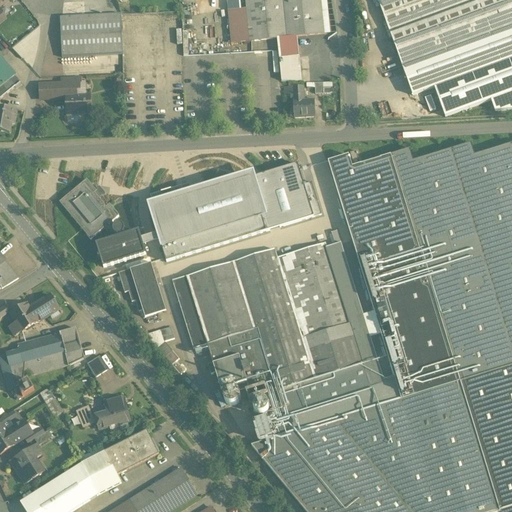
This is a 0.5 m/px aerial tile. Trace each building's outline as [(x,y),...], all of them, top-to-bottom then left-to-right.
[(245,0),(246,9),(250,43),(277,40),(297,38),(324,35),(320,0),(245,0)] [(511,0),(377,0),(412,96),(434,88),(511,59),(511,0)] [(246,9),(227,11),(231,45),(250,43),(246,9)] [(120,15),(60,18),(62,59),(122,56),(120,15)] [(297,38),(277,40),(281,82),(301,82),(298,55),(300,55),(299,48),(298,48),(297,38)] [(21,84),(0,59),(0,100),(15,87),(16,88),(21,84)] [(511,59),(434,88),(445,118),(491,101),(511,93),(511,59)] [(80,79),(62,80),(62,86),(39,87),(40,100),(66,99),(66,98),(76,98),(76,94),(77,94),(80,91),(80,79)] [(323,84),(315,85),(315,94),(324,94),(323,84)] [(292,88),(284,89),(284,97),(293,97),(292,88)] [(303,88),(292,88),(293,97),(293,110),(291,110),(290,112),(290,117),(292,119),(294,119),(294,120),(295,120),(295,119),(314,118),(314,119),(315,119),(314,101),(304,101),(303,88)] [(511,93),(491,101),(494,111),(511,110),(511,93)] [(76,98),(66,98),(66,99),(67,117),(75,117),(75,116),(90,115),(89,97),(76,98)] [(14,111),(0,108),(0,131),(9,134),(11,125),(14,125),(17,112),(14,112),(14,111)] [(471,145),(413,163),(409,151),(352,169),(348,157),(328,163),(393,378),(384,381),(385,384),(370,389),(274,419),(279,438),(269,441),(270,441),(251,447),(304,511),(511,511),(511,145),(474,157),(471,145)] [(266,232),(313,217),(303,186),(297,165),(153,206),(170,261),(266,232)] [(96,193),(86,181),(59,204),(90,241),(104,229),(108,226),(118,217),(109,206),(106,209),(94,195),(96,193)] [(303,186),(313,217),(321,215),(311,184),(303,186)] [(113,227),(112,229),(110,229),(108,226),(104,229),(106,232),(113,233),(114,235),(115,236),(117,236),(118,239),(96,246),(99,255),(97,258),(100,259),(103,269),(145,255),(142,246),(144,243),(141,242),(138,232),(123,237),(122,235),(124,233),(124,230),(123,228),(122,226),(120,225),(118,225),(115,225),(113,227)] [(333,232),(335,242),(341,240),(339,231),(333,232)] [(384,381),(341,244),(326,249),(363,366),(370,389),(385,384),(384,381)] [(274,251),(172,283),(193,350),(207,346),(257,330),(277,393),(363,366),(326,249),(325,245),(277,260),(274,251)] [(136,262),(137,266),(151,262),(150,258),(136,262)] [(18,279),(2,261),(0,262),(0,277),(1,278),(0,279),(0,288),(1,290),(18,279)] [(151,264),(118,275),(125,295),(128,293),(132,304),(135,303),(139,313),(142,312),(145,320),(166,313),(151,264)] [(50,297),(30,309),(38,323),(59,311),(50,297)] [(10,315),(15,324),(21,333),(21,334),(38,323),(30,309),(27,305),(10,315)] [(5,307),(0,309),(0,318),(9,313),(10,315),(5,307)] [(15,324),(9,329),(14,338),(21,333),(15,324)] [(181,359),(168,342),(177,335),(169,324),(150,338),(171,366),(181,359)] [(60,335),(18,347),(18,346),(17,347),(19,353),(6,356),(13,382),(26,378),(68,367),(65,356),(81,352),(75,330),(59,334),(60,335)] [(262,378),(246,383),(249,391),(246,392),(249,401),(267,396),(277,393),(257,330),(207,346),(212,365),(254,352),(262,378)] [(212,365),(208,366),(211,376),(215,374),(221,391),(246,383),(262,378),(254,352),(212,365)] [(99,357),(87,365),(95,379),(108,371),(99,357)] [(277,393),(267,396),(274,419),(370,389),(363,366),(277,393)] [(26,378),(13,382),(15,390),(12,392),(18,401),(34,391),(26,378)] [(56,417),(65,411),(50,388),(41,393),(56,417)] [(124,399),(104,404),(108,419),(98,422),(100,430),(109,428),(111,433),(112,434),(120,432),(121,431),(119,425),(130,422),(124,399)] [(268,412),(268,409),(268,406),(266,403),(264,402),(261,401),(258,402),(255,404),(253,406),(253,409),(254,412),(255,415),(258,416),(261,417),(264,416),(266,414),(268,412)] [(88,408),(76,413),(83,429),(95,424),(88,408)] [(6,416),(0,420),(0,425),(1,427),(2,426),(3,427),(10,422),(9,420),(6,416)] [(3,427),(2,426),(1,427),(0,427),(0,455),(15,446),(15,445),(24,440),(32,435),(24,422),(14,429),(10,431),(11,432),(8,434),(3,427)] [(10,422),(3,427),(8,434),(11,432),(10,431),(14,429),(10,422)] [(32,435),(24,440),(27,445),(34,441),(45,434),(41,429),(32,435)] [(45,434),(34,441),(38,447),(52,439),(48,432),(45,434)] [(146,432),(105,453),(81,465),(98,497),(121,485),(117,476),(158,455),(159,453),(156,446),(153,445),(146,432)] [(42,475),(33,461),(41,456),(36,447),(11,463),(25,485),(42,475)] [(20,502),(26,511),(72,511),(98,497),(81,465),(20,502)] [(169,478),(114,511),(170,511),(197,496),(184,475),(172,482),(169,478)]
